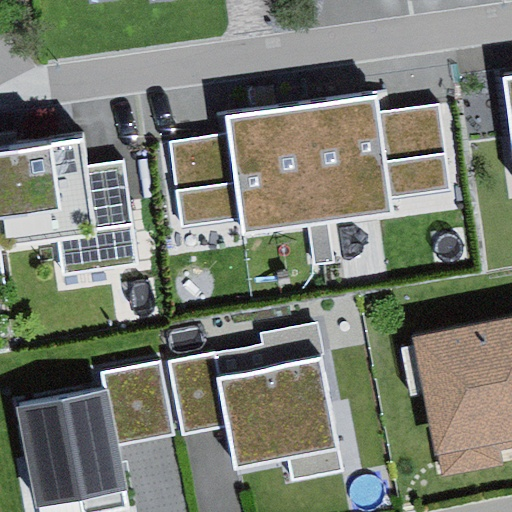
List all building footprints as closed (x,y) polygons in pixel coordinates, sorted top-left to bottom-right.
[(373,106),(304,116),(324,264),(338,266),(333,228),(391,220),(388,198),(446,190),(436,113),(375,121),(373,106)] [(232,138),(171,146),(182,228),(239,220),(242,239),(306,230),(312,269),(324,264),(304,116),(230,125),(232,138)] [(83,139),(0,151),(0,241),(0,243),(59,234),(97,229),(88,166),(83,139)] [(124,161),(88,166),(97,229),(133,224),(124,161)] [(97,229),(59,234),(65,275),(139,265),(133,224),(97,229)] [(511,316),(412,333),(435,478),(503,467),(498,438),(511,435),(511,316)] [(211,357),(169,366),(183,438),(225,430),(217,385),(211,357)] [(103,375),(108,398),(119,451),(176,439),(161,364),(103,375)] [(320,365),(217,385),(225,430),(233,470),(336,450),(320,365)] [(108,398),(19,414),(36,511),(54,511),(127,499),(119,451),(108,398)]
